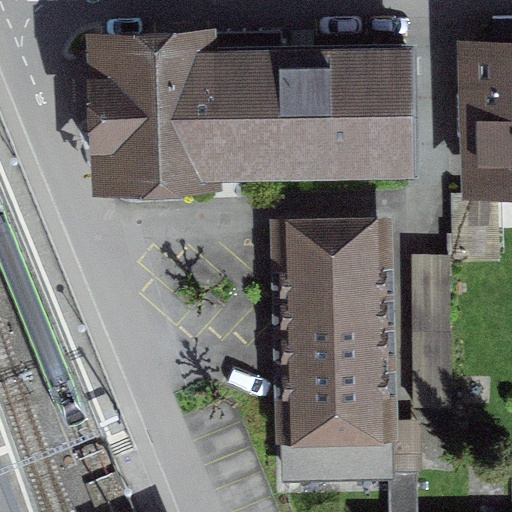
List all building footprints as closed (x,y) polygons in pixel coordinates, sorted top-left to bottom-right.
[(511,178),(511,16),(493,17),(494,46),(479,46),(483,179),(511,178)] [(210,37),(100,42),(105,172),(216,170),(216,167),(409,163),(407,47),(211,49),(210,37)] [(493,192),(454,193),(455,253),(494,253),(493,192)] [(382,226),(283,229),(288,473),(388,471),(382,226)] [(449,405),(449,253),(413,253),(413,405),(449,405)] [(25,511),(0,444),(0,511),(25,511)] [(388,511),(416,511),(416,470),(388,471),(388,511)]
